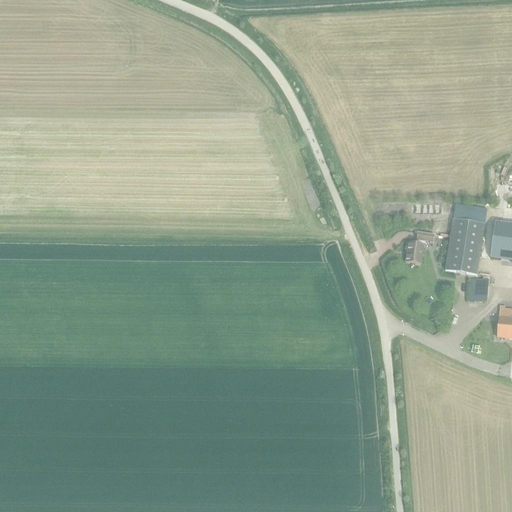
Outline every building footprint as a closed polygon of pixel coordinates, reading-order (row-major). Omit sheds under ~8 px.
[(441,206),(415,205),(414,214),(440,215),(441,206)] [(453,221),(446,272),(477,276),(484,226),(453,221)] [(511,225),(495,223),(490,259),(511,262),(511,225)] [(407,251),(405,263),(421,266),(425,242),(434,243),(435,236),(418,233),(417,241),(418,241),(417,245),(407,243),(405,251),(407,251)] [(470,280),(468,302),(487,303),(489,281),(470,280)] [(498,327),(497,339),(511,340),(511,313),(503,313),(503,310),(500,310),(500,312),(498,327)]
